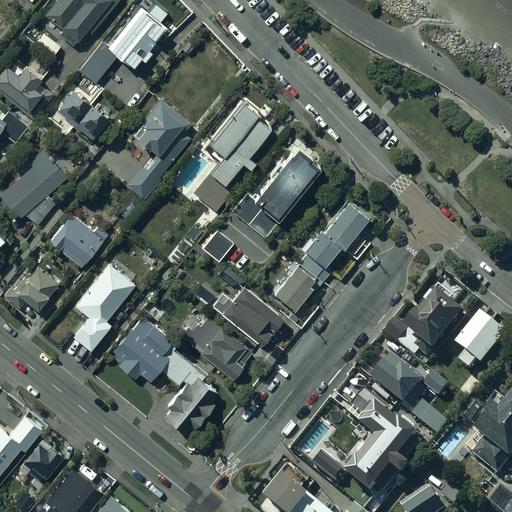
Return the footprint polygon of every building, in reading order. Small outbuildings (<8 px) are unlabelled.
[(117,0),(54,0),(43,14),(62,30),(59,34),(72,45),(76,40),(77,41),(87,29),(91,33),(117,0)] [(169,30),(142,7),(106,51),(133,73),(169,30)] [(0,97),(31,123),(52,98),(43,91),(39,95),(33,91),(41,82),(24,69),(18,76),(5,66),(0,72),(0,97)] [(235,66),(221,81),(228,88),(242,73),(235,66)] [(110,121),(72,91),(55,112),(93,143),(110,121)] [(147,151),(126,177),(141,189),(195,123),(161,96),(129,136),(147,151)] [(218,159),(192,192),(216,210),(255,162),(247,156),(269,128),(257,118),(259,115),(239,99),(209,136),(211,138),(210,140),(208,138),(202,146),(218,159)] [(1,122),(0,121),(0,133),(16,146),(28,130),(8,113),(1,122)] [(52,127),(41,119),(35,127),(46,135),(52,127)] [(145,150),(129,138),(123,145),(140,157),(145,150)] [(314,159),(297,147),(256,201),(249,196),(234,215),(267,240),(323,166),(314,159)] [(32,169),(0,195),(0,198),(19,221),(66,182),(42,152),(27,164),(32,169)] [(131,193),(117,210),(128,220),(143,203),(131,193)] [(369,218),(347,201),(323,232),(319,228),(302,250),(325,268),(340,249),(343,251),(369,218)] [(92,234),(71,217),(50,243),(81,268),(107,237),(97,229),(92,234)] [(217,228),(201,247),(218,261),(234,243),(217,228)] [(135,284),(108,263),(74,305),(75,306),(72,309),(79,316),(75,321),(85,328),(89,324),(103,335),(111,325),(105,321),(135,284)] [(315,278),(298,265),(275,296),(296,311),(313,289),(309,286),(315,278)] [(264,347),(286,320),(247,288),(250,285),(228,267),(220,276),(241,292),(223,314),(264,347)] [(58,285),(36,268),(16,293),(38,311),(58,285)] [(200,283),(193,291),(208,303),(215,295),(200,283)] [(463,314),(437,292),(405,331),(432,352),(463,314)] [(165,312),(150,300),(143,309),(157,321),(165,312)] [(505,332),(478,312),(453,344),(480,365),(505,332)] [(181,345),(141,315),(112,352),(122,360),(117,367),(136,381),(140,376),(152,385),(161,372),(181,388),(160,416),(188,438),(213,406),(210,403),(218,392),(206,384),(212,377),(177,350),(181,345)] [(202,355),(235,382),(263,347),(230,320),(202,355)] [(80,330),(69,343),(80,352),(74,359),(81,365),(88,357),(86,355),(97,342),(92,339),(94,336),(83,328),(81,330),(80,330)] [(421,382),(390,358),(370,383),(401,407),(421,382)] [(448,388),(432,375),(423,387),(439,400),(448,388)] [(472,397),(460,411),(471,421),(483,407),(472,397)] [(450,423),(423,401),(412,414),(440,436),(450,423)] [(511,401),(503,412),(496,407),(476,433),(484,439),(471,455),(502,479),(511,465),(511,401)] [(0,434),(0,462),(6,455),(10,459),(33,433),(15,417),(0,434)] [(331,434),(308,461),(364,508),(375,495),(367,488),(377,476),(381,480),(392,465),(379,454),(371,464),(349,446),(347,448),(331,434)] [(63,459),(42,441),(22,464),(43,481),(63,459)] [(80,511),(95,494),(69,473),(37,511),(80,511)] [(456,475),(440,494),(454,505),(470,487),(456,475)] [(327,511),(285,478),(265,502),(278,511),(327,511)] [(511,511),(511,492),(500,483),(486,500),(499,511),(511,511)] [(443,511),(427,488),(399,507),(402,511),(443,511)] [(25,511),(35,500),(23,491),(11,505),(19,511),(25,511)] [(375,511),(383,502),(376,496),(368,507),(374,511),(375,511)] [(127,511),(112,499),(101,511),(127,511)]
